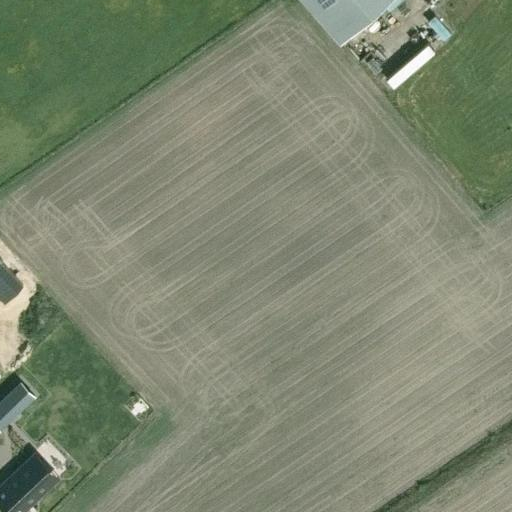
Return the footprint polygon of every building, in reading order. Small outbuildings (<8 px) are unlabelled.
[(308,0),(337,32),(372,0),(308,0)] [(457,31),(435,3),(420,15),(407,0),(387,0),(352,28),(370,51),(383,40),(402,63),(412,55),(417,63),(457,31)] [(0,288),(12,272),(0,262),(0,288)] [(34,395),(20,380),(0,400),(0,405),(12,417),(34,395)] [(0,465),(9,456),(0,447),(0,465)] [(28,458),(0,485),(0,500),(11,511),(20,511),(52,482),(28,458)]
